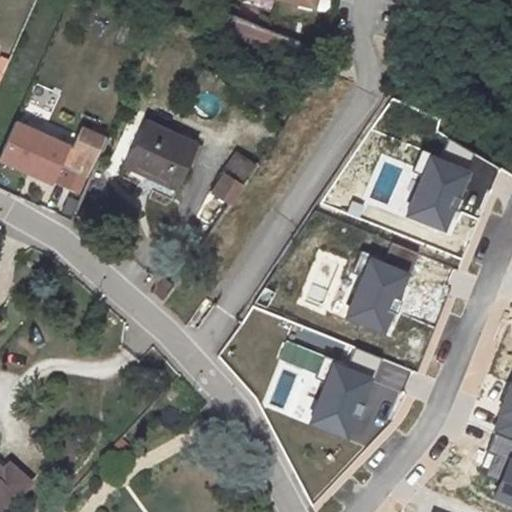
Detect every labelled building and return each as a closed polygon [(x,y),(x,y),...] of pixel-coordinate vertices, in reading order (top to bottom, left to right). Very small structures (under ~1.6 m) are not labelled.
[(14,122),(0,154),(0,159),(79,194),(104,138),(81,128),(71,149),(14,122)] [(144,125),(122,170),(173,195),(195,150),(144,125)] [(244,162),(229,183),(242,193),(257,171),(244,162)] [(214,199),(229,210),(242,193),(229,183),(227,182),(214,199)] [(415,255),(372,227),(364,238),(407,266),(415,255)] [(407,266),(364,238),(352,256),(395,285),(407,266)] [(352,256),(336,280),(379,309),(395,285),(352,256)] [(0,331),(24,306),(0,282),(0,331)] [(0,341),(29,310),(24,306),(0,331),(0,341)] [(88,455),(79,445),(61,462),(71,472),(88,455)] [(18,471),(0,453),(0,464),(12,477),(18,471)] [(12,477),(0,464),(0,511),(12,511),(36,488),(18,471),(12,477)] [(175,482),(162,469),(143,489),(152,498),(162,487),(166,491),(175,482)]
